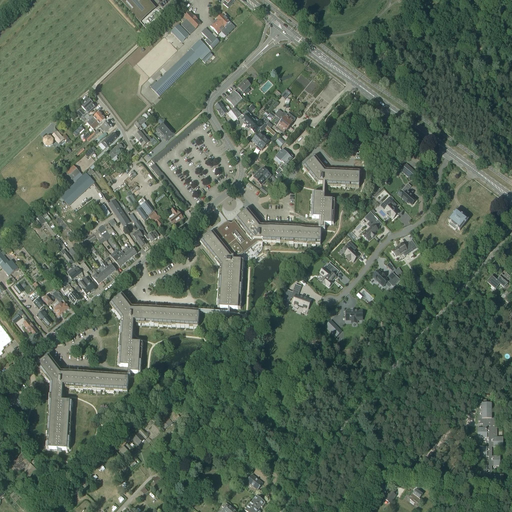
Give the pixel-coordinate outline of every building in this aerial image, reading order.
[(155,9),(146,0),(119,0),(139,23),(155,9)] [(233,0),(215,0),(218,2),(219,0),(222,0),(225,2),(223,5),(228,9),(235,1),(233,0)] [(181,11),(169,23),(172,26),(184,15),(181,11)] [(190,35),(197,28),(201,25),(190,13),(185,18),(187,21),(181,26),(190,35)] [(213,24),(210,27),(211,28),(218,35),(221,32),(223,33),(223,34),(226,37),(235,28),(225,18),(227,17),(224,14),(213,24)] [(182,43),(189,36),(179,26),(171,33),(182,43)] [(219,43),(205,29),(201,33),(208,39),(205,42),(212,49),(219,43)] [(149,48),(159,38),(156,36),(159,33),(157,31),(145,43),(144,43),(149,48)] [(202,60),(210,52),(200,41),(151,89),(160,97),(200,58),(202,60)] [(241,96),(251,87),(245,81),(238,89),(239,90),(237,92),(241,96)] [(287,90),(281,97),(285,100),(291,94),(287,90)] [(234,108),(242,100),(234,92),(226,100),(234,108)] [(89,100),(87,98),(82,102),(84,104),(81,107),(85,112),(84,113),(82,110),(77,114),(80,118),(86,113),(85,112),(93,105),(89,100)] [(221,118),(227,114),(220,104),(215,107),(218,111),(217,111),(221,118)] [(84,123),(85,122),(87,120),(85,118),(95,108),(93,105),(85,112),(86,113),(80,118),(81,119),(80,119),(84,123)] [(234,108),(231,111),(237,120),(241,115),(234,108)] [(237,120),(231,111),(227,114),(233,121),(234,123),(237,120)] [(247,111),(242,115),(245,118),(243,120),(246,123),(245,123),(245,124),(246,126),(247,126),(248,125),(247,127),(249,128),(250,127),(251,128),(250,130),(255,134),(263,125),(259,121),(257,123),(251,117),(252,116),(247,111)] [(276,122),(274,124),(276,126),(277,125),(278,126),(277,128),(276,129),(283,134),(286,130),(287,131),(289,128),(292,124),(291,124),(295,120),(288,114),(287,116),(284,113),(283,114),(279,111),(275,116),(279,120),(277,123),(276,122)] [(87,123),(90,127),(93,125),(102,116),(99,113),(94,117),(93,115),(87,120),(85,122),(87,124),(87,123)] [(139,121),(134,125),(137,128),(137,129),(138,128),(142,125),(146,122),(152,117),(148,113),(145,116),(143,118),(139,121)] [(90,127),(94,131),(106,120),(102,116),(93,125),(90,127)] [(265,126),(269,122),(264,117),(261,121),(265,126)] [(162,174),(155,165),(170,152),(170,151),(188,137),(187,136),(201,125),(197,121),(184,132),(184,133),(166,147),(167,148),(151,161),(154,165),(150,168),(158,177),(174,197),(181,207),(182,206),(186,210),(190,207),(186,202),(186,203),(178,194),(179,194),(162,174)] [(106,133),(112,128),(107,122),(100,128),(103,132),(104,131),(106,133)] [(155,130),(165,142),(174,134),(163,122),(155,130)] [(81,127),(73,134),(76,138),(84,130),(81,127)] [(97,131),(87,140),(88,142),(91,140),(91,139),(96,135),(97,135),(99,133),(97,131)] [(139,143),(144,138),(147,136),(143,131),(135,138),(139,143)] [(64,140),(57,132),(52,137),(53,138),(51,139),(51,138),(47,138),(44,140),(44,144),(46,147),(50,147),(53,145),(53,141),(53,140),(54,139),(59,145),(64,140)] [(94,142),(96,144),(103,138),(104,139),(107,135),(105,133),(102,136),(101,136),(97,140),(94,142)] [(111,134),(101,144),(106,149),(117,138),(114,134),(112,136),(111,134)] [(256,148),(264,138),(260,134),(252,142),(254,144),(253,145),(256,148)] [(273,143),(279,136),(276,134),(270,140),(273,143)] [(148,135),(147,136),(144,138),(139,143),(143,148),(149,143),(149,142),(153,147),(157,143),(153,139),(152,140),(148,135)] [(262,151),(269,143),(264,138),(256,148),(259,151),(260,149),(262,151)] [(280,148),(285,143),(280,138),(275,143),(280,148)] [(120,153),(126,147),(121,142),(115,148),(120,153)] [(93,147),(85,156),(88,158),(96,150),(93,147)] [(120,153),(115,148),(108,155),(112,160),(120,153)] [(276,173),(278,175),(275,178),(278,180),(282,176),(279,174),(282,171),(283,171),(287,167),(286,166),(293,159),(293,157),(291,156),(290,156),(289,157),(283,151),(276,158),(281,163),(282,162),(284,164),(280,169),(276,173)] [(315,159),(304,168),(317,184),(323,184),(323,190),(323,193),(322,194),(313,194),(312,218),(321,219),(321,231),(323,231),(323,225),(333,225),(334,201),(324,201),(325,186),(359,188),(360,174),(325,172),(315,159)] [(124,169),(128,165),(124,160),(119,164),(124,169)] [(406,165),(401,171),(412,181),(417,175),(406,165)] [(73,181),(80,174),(73,166),(66,173),(73,181)] [(271,177),(263,169),(261,171),(260,169),(257,172),(266,182),(271,177)] [(261,186),(266,182),(257,172),(254,175),(255,177),(254,179),(261,186)] [(84,176),(61,197),(69,206),(92,185),(94,183),(86,174),(84,176)] [(64,174),(62,176),(70,186),(73,184),(64,174)] [(407,192),(402,198),(411,207),(412,206),(416,209),(420,204),(415,200),(415,199),(407,192)] [(132,195),(127,198),(130,202),(128,204),(131,208),(137,203),(132,195)] [(164,196),(156,203),(162,211),(170,204),(164,196)] [(389,198),(383,204),(388,208),(385,211),(387,214),(390,217),(393,219),(399,214),(394,209),(397,206),(389,198)] [(124,214),(115,201),(108,205),(117,218),(123,228),(130,223),(124,214)] [(141,206),(140,207),(142,209),(143,211),(152,222),(153,221),(159,228),(163,224),(161,221),(162,220),(159,217),(158,217),(146,202),(146,203),(141,206)] [(176,211),(174,209),(170,213),(172,215),(167,219),(173,225),(175,224),(176,225),(178,223),(177,222),(182,218),(177,211),(176,211)] [(220,228),(201,242),(221,267),(219,308),(228,309),(230,309),(232,309),(239,310),(242,261),(241,261),(238,261),(237,261),(237,259),(258,243),(263,243),(263,242),(320,244),(321,231),(303,230),(260,228),(247,211),(231,224),(230,224),(229,224),(229,223),(228,223),(227,223),(226,223),(225,224),(224,224),(223,225),(220,228)] [(460,231),(468,221),(456,211),(448,222),(450,224),(448,226),(455,232),(457,229),(460,231)] [(370,229),(362,236),(368,242),(372,238),(372,239),(375,236),(374,235),(378,231),(377,230),(380,227),(376,223),(372,219),(374,217),(370,213),(365,219),(368,222),(369,223),(367,225),(370,229)] [(40,215),(35,219),(40,226),(46,222),(40,215)] [(110,235),(114,233),(108,224),(103,228),(108,235),(109,235),(110,235)] [(103,239),(108,235),(103,228),(98,231),(103,239)] [(142,234),(143,237),(144,236),(148,241),(149,239),(151,242),(159,237),(155,232),(148,237),(143,230),(140,232),(142,234)] [(99,242),(103,239),(98,231),(94,234),(99,242)] [(141,235),(139,231),(132,236),(136,242),(137,241),(142,248),(146,245),(142,238),(143,237),(142,234),(141,235)] [(96,240),(93,235),(87,239),(90,243),(90,244),(96,240)] [(84,247),(90,243),(87,239),(81,243),(84,247)] [(349,242),(344,248),(348,252),(345,255),(347,257),(346,259),(349,262),(351,260),(353,263),(359,257),(354,252),(356,249),(349,242)] [(396,250),(392,253),(396,257),(399,255),(399,256),(402,254),(409,250),(411,253),(417,249),(415,246),(412,248),(409,243),(405,246),(406,247),(405,248),(402,244),(396,249),(396,250)] [(130,251),(127,247),(124,250),(126,251),(132,258),(137,254),(132,249),(130,251)] [(73,258),(79,253),(75,248),(69,252),(73,258)] [(64,250),(61,253),(63,256),(68,263),(71,266),(74,264),(72,261),(72,260),(67,254),(66,254),(64,250)] [(124,256),(121,252),(120,250),(117,252),(116,251),(114,253),(115,255),(118,253),(120,256),(118,257),(124,265),(128,261),(124,256)] [(126,251),(124,250),(121,252),(124,256),(128,261),(132,258),(126,251)] [(0,252),(0,266),(9,277),(18,269),(12,261),(9,263),(5,258),(4,257),(0,252)] [(120,256),(118,253),(115,255),(114,253),(112,255),(115,257),(113,259),(120,268),(124,265),(118,257),(120,256)] [(103,270),(102,267),(104,265),(102,262),(100,264),(102,266),(99,269),(99,270),(101,274),(106,279),(110,276),(105,269),(103,270)] [(109,268),(103,262),(102,262),(104,265),(102,267),(103,270),(105,269),(110,276),(116,271),(111,266),(109,268)] [(86,273),(90,271),(84,263),(80,266),(86,273)] [(324,269),(320,274),(324,277),(320,282),(325,286),(325,285),(329,288),(333,283),(332,282),(336,277),(335,277),(337,274),(332,270),(334,268),(329,264),(325,270),(324,269)] [(46,276),(49,274),(47,271),(43,266),(40,268),(46,276)] [(76,267),(73,270),(78,276),(82,273),(79,270),(76,267)] [(73,269),(67,273),(70,277),(69,278),(71,281),(78,276),(73,270),(73,269)] [(102,282),(106,279),(101,274),(99,270),(97,272),(99,273),(97,275),(98,277),(102,282)] [(98,285),(102,282),(98,277),(97,275),(99,273),(97,272),(97,271),(94,274),(96,276),(92,278),(98,285)] [(378,271),(373,277),(375,280),(376,280),(383,287),(388,282),(393,287),(399,280),(396,277),(392,281),(388,277),(386,279),(385,278),(382,274),(382,275),(378,271)] [(511,281),(511,278),(506,274),(504,276),(501,274),(499,277),(500,278),(497,282),(492,278),(487,283),(495,290),(500,285),(504,288),(507,285),(506,283),(508,280),(511,283),(511,281)] [(90,284),(86,279),(82,282),(86,286),(89,290),(88,290),(91,294),(96,290),(91,284),(90,284)] [(66,282),(63,285),(67,290),(70,293),(77,303),(81,300),(75,293),(66,282)] [(87,297),(91,294),(88,290),(89,290),(86,286),(82,282),(78,285),(87,297)] [(63,285),(61,286),(63,289),(62,290),(64,293),(63,294),(64,295),(64,296),(65,297),(67,300),(68,299),(74,306),(77,303),(70,293),(67,290),(63,285)] [(18,286),(14,289),(19,296),(23,293),(18,286)] [(293,291),(290,299),(294,300),(293,305),(298,306),(303,307),(303,308),(308,310),(311,301),(306,299),(304,299),(304,298),(304,299),(303,298),(301,297),(298,296),(296,296),(297,293),(293,291)] [(506,291),(501,297),(504,300),(509,293),(506,291)] [(37,294),(30,299),(33,303),(40,311),(45,306),(39,299),(40,298),(37,294)] [(48,307),(51,304),(52,303),(47,296),(42,300),(48,307)] [(198,326),(199,316),(199,313),(131,310),(121,297),(111,305),(123,319),(120,367),(129,367),(128,376),(130,376),(131,373),(140,374),(142,344),(132,343),(134,321),(136,321),(136,323),(198,326)] [(63,305),(61,303),(60,304),(67,312),(70,309),(65,303),(63,305)] [(60,318),(67,312),(60,304),(55,308),(57,310),(55,311),(60,318)] [(15,325),(21,320),(20,318),(24,315),(21,311),(17,314),(17,315),(11,320),(15,325)] [(47,318),(48,316),(43,311),(37,317),(41,322),(42,321),(48,327),(52,324),(47,318)] [(362,311),(346,312),(346,321),(351,321),(351,324),(357,324),(357,321),(362,321),(362,311)] [(38,333),(28,320),(23,324),(27,328),(28,328),(34,336),(38,333)] [(331,322),(324,328),(335,339),(341,333),(331,322)] [(0,356),(3,355),(0,351),(8,345),(12,342),(8,336),(0,325),(0,356)] [(128,391),(128,378),(60,374),(48,358),(38,365),(52,384),(48,449),(68,451),(71,402),(62,402),(63,386),(64,386),(64,387),(128,391)] [(486,404),(486,401),(482,401),(482,404),(478,404),(478,422),(483,422),(483,429),(477,429),(477,438),(487,438),(489,438),(489,448),(487,448),(480,448),(480,457),(487,457),(489,457),(489,466),(487,466),(480,466),(481,476),(487,476),(489,476),(489,485),(503,485),(503,476),(492,476),(492,466),(493,466),(493,467),(500,467),(500,457),(493,457),(492,457),(492,448),(493,448),(503,448),(503,438),(497,438),(497,419),(491,419),(491,404),(486,404)] [(168,410),(170,412),(166,415),(173,423),(179,417),(171,407),(168,410)] [(139,434),(133,440),(139,446),(145,440),(142,437),(139,434)] [(118,447),(117,448),(123,456),(127,453),(129,455),(131,454),(128,451),(128,452),(124,447),(126,444),(125,443),(130,439),(129,438),(118,447)] [(19,473),(29,463),(22,456),(12,466),(19,473)] [(33,467),(23,476),(29,482),(39,473),(33,467)] [(160,476),(153,479),(155,486),(162,483),(160,476)] [(255,478),(252,476),(247,482),(258,491),(262,485),(260,483),(260,482),(255,478)] [(83,480),(80,483),(81,484),(86,490),(90,487),(84,481),(83,480)] [(383,485),(380,489),(385,494),(389,489),(383,485)] [(423,495),(419,493),(421,491),(416,488),(415,489),(416,490),(413,494),(412,494),(410,497),(411,498),(410,499),(410,500),(411,501),(415,504),(416,503),(417,504),(420,500),(419,499),(423,495)] [(390,504),(396,497),(390,493),(385,500),(390,504)] [(266,505),(257,498),(254,502),(252,504),(249,502),(245,508),(247,510),(245,511),(260,511),(259,511),(261,508),(262,509),(266,505)] [(235,511),(227,505),(225,503),(222,508),(224,509),(221,511),(235,511)]
